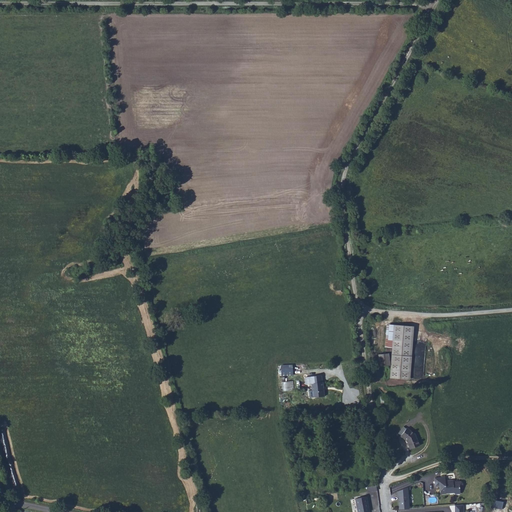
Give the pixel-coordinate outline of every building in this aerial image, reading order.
[(414,327),(386,325),(385,347),(393,347),(391,379),(411,380),(414,327)] [(389,354),(379,356),(381,368),(391,366),(389,354)] [(322,375),(305,377),(306,384),(311,384),(312,391),(313,391),(314,397),(324,396),(323,382),(322,382),(322,375)] [(282,381),(283,390),(294,390),(294,380),(282,381)] [(416,436),(407,429),(401,437),(407,442),(411,451),(420,446),(416,436)] [(446,477),(436,477),(436,485),(441,485),(442,494),(448,494),(448,493),(455,493),(457,494),(462,494),(461,488),(463,488),(464,485),(464,482),(462,481),(454,481),(454,480),(447,481),(446,477)] [(408,488),(398,492),(399,510),(410,509),(408,488)] [(367,511),(366,503),(366,502),(365,501),(365,496),(353,498),(355,511),(367,511)]
